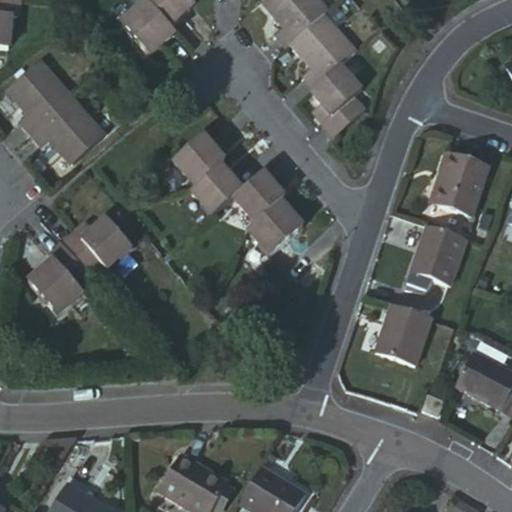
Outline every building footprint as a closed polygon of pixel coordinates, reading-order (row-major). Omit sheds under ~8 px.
[(0,0),(0,9),(20,11),(20,0),(0,0)] [(190,0),(145,0),(137,7),(139,10),(113,32),(142,65),(168,42),(162,36),(189,16),(182,7),(190,0)] [(249,0),(257,10),(254,13),(276,39),(268,45),(280,59),(284,55),(307,81),(298,87),(309,99),(303,103),(314,114),(326,127),(317,135),(327,146),(359,118),(350,108),(359,101),(336,75),(352,62),(318,24),(324,20),(306,0),(249,0)] [(18,31),(20,11),(0,9),(0,61),(5,62),(7,29),(18,31)] [(27,148),(71,111),(38,71),(4,100),(29,125),(16,135),(27,148)] [(69,174),(101,148),(71,111),(27,148),(38,161),(48,150),(69,174)] [(326,127),(314,114),(306,121),(317,135),(326,127)] [(169,175),(188,197),(214,175),(218,171),(199,149),(169,175)] [(422,215),(435,219),(445,188),(442,187),(450,165),(441,162),(422,215)] [(445,188),(435,219),(468,231),(487,178),(450,165),(442,187),(445,188)] [(214,175),(188,197),(183,202),(205,227),(225,211),(237,200),(214,175)] [(237,200),(225,211),(248,234),(240,242),(262,265),(297,236),(275,212),(279,207),(257,184),(237,200)] [(58,254),(78,278),(93,266),(105,284),(133,259),(102,227),(76,250),(70,243),(58,254)] [(465,252),(423,238),(408,285),(450,299),(465,252)] [(64,291),(78,278),(58,254),(43,268),(48,273),(22,297),(52,330),(80,307),(64,291)] [(429,334),(388,320),(371,369),(411,383),(429,334)] [(511,436),(511,388),(480,369),(460,402),(511,436)] [(424,413),(419,427),(431,432),(437,418),(424,413)] [(173,461),(150,497),(174,511),(207,511),(221,491),(173,461)] [(296,511),(301,505),(254,477),(232,511),(296,511)] [(90,511),(61,494),(49,511),(90,511)]
